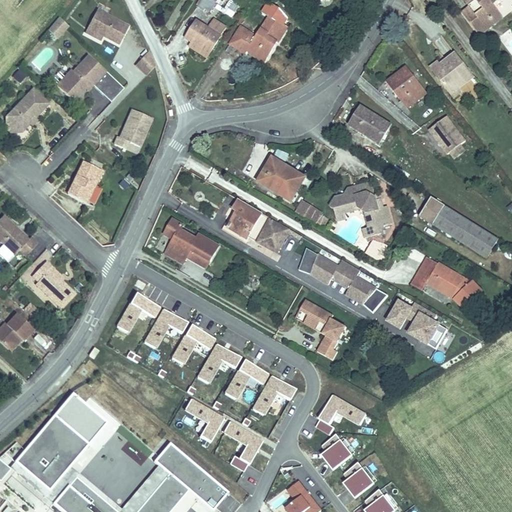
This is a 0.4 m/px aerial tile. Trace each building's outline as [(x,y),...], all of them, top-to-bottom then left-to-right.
[(203,0),(198,7),(204,11),(206,9),(211,12),(214,7),(216,9),(218,5),(216,4),(218,0),(203,0)] [(232,18),(239,5),(231,0),(228,0),(222,12),(232,18)] [(479,36),(488,30),(485,26),(500,14),(493,4),(497,0),(469,0),(466,3),(470,7),(462,13),(479,36)] [(128,26),(98,11),(89,29),(103,36),(119,44),(128,26)] [(485,26),(488,30),(504,18),(500,14),(485,26)] [(288,28),(286,27),(270,17),(257,37),(241,27),(230,45),(246,55),(247,53),(250,49),(267,60),(275,46),(273,45),(275,42),(278,44),(288,28)] [(57,39),(69,27),(59,18),(48,31),(57,39)] [(197,22),(194,27),(187,39),(194,44),(210,54),(221,37),(221,36),(226,28),(214,20),(209,29),(197,22)] [(100,40),(103,36),(89,29),(86,33),(100,40)] [(210,54),(194,44),(191,49),(207,59),(210,54)] [(250,49),(247,53),(264,64),(267,60),(250,49)] [(136,65),(147,76),(155,67),(149,52),(136,65)] [(473,78),(455,54),(440,66),(433,72),(451,95),(458,89),(457,87),(464,82),(465,84),(473,78)] [(89,56),(73,72),(72,70),(67,75),(57,86),(73,102),(85,89),(84,88),(89,82),(103,95),(116,81),(89,56)] [(433,72),(440,66),(438,63),(430,69),(433,72)] [(12,77),(20,83),(27,74),(19,68),(12,77)] [(406,68),(388,82),(396,92),(400,89),(402,91),(400,92),(405,98),(402,100),(408,108),(426,94),(406,68)] [(57,86),(67,75),(61,69),(50,80),(57,86)] [(116,81),(103,95),(111,103),(124,89),(116,81)] [(93,86),(92,85),(89,82),(84,88),(87,92),(93,86)] [(22,133),(29,125),(29,119),(33,116),(36,118),(49,104),(33,89),(6,117),(7,128),(12,133),(22,133)] [(402,100),(405,98),(400,92),(402,91),(400,89),(396,92),(402,100)] [(458,89),(451,95),(454,100),(462,94),(458,89)] [(391,126),(361,108),(350,126),(379,144),(391,126)] [(129,143),(140,148),(152,119),(132,110),(120,138),(118,137),(114,145),(126,150),(129,143)] [(29,119),(29,125),(32,127),(38,120),(36,118),(33,116),(29,119)] [(447,117),(430,130),(448,155),(450,153),(460,146),(465,142),(447,117)] [(460,146),(450,153),(455,159),(465,151),(460,146)] [(273,159),(267,168),(269,170),(261,183),(291,202),(305,179),(273,159)] [(87,204),(102,171),(83,162),(68,195),(87,204)] [(258,182),(261,183),(269,170),(267,168),(258,182)] [(391,225),(387,207),(383,208),(381,199),(376,201),(372,183),(357,187),(356,190),(351,191),(348,189),(345,196),(346,200),(341,201),(336,198),(331,207),(334,210),(337,222),(346,219),(345,214),(360,210),(365,213),(369,228),(363,230),(366,239),(367,238),(368,242),(381,239),(380,235),(383,229),(383,227),(391,225)] [(499,240),(432,198),(420,217),(487,259),(499,240)] [(262,213),(239,200),(234,210),(237,212),(228,228),(247,239),(262,213)] [(303,202),(296,212),(313,222),(319,211),(303,202)] [(322,213),(319,211),(313,222),(316,224),(322,213)] [(26,257),(38,244),(31,238),(29,240),(3,216),(0,219),(0,242),(15,256),(19,251),(26,257)] [(277,223),(271,219),(258,242),(264,246),(277,223)] [(183,264),(187,257),(191,251),(210,262),(219,246),(199,235),(197,240),(181,231),(184,226),(173,220),(165,235),(174,240),(166,254),(183,264)] [(290,230),(277,223),(264,246),(277,253),(290,230)] [(351,266),(342,261),(339,267),(329,261),(318,257),(318,256),(307,249),(299,271),(326,280),(330,283),(332,280),(334,276),(342,281),(351,266)] [(191,251),(187,257),(207,268),(210,262),(191,251)] [(465,310),(483,293),(472,282),(471,283),(428,258),(420,272),(430,278),(427,283),(454,299),(465,310)] [(36,285),(60,308),(74,294),(50,270),(52,268),(46,262),(33,276),(39,282),(36,285)] [(360,271),(351,266),(342,281),(351,287),(349,290),(348,293),(351,295),(373,314),(388,296),(377,289),(376,291),(363,282),(357,278),(360,271)] [(50,270),(62,282),(64,279),(52,268),(50,270)] [(422,291),(427,283),(430,278),(420,272),(412,285),(422,291)] [(334,276),(332,280),(340,285),(342,281),(334,276)] [(351,287),(342,281),(340,285),(349,290),(351,287)] [(140,311),(155,318),(161,306),(133,293),(116,328),(129,334),(140,311)] [(314,305),(306,301),(300,312),(308,316),(314,305)] [(415,303),(411,309),(399,302),(388,322),(401,329),(407,318),(416,323),(424,308),(415,303)] [(334,316),(314,305),(308,316),(306,321),(318,328),(321,323),(327,327),(323,335),(326,337),(322,344),(325,345),(320,354),(333,361),(338,352),(334,350),(347,328),(332,320),(334,316)] [(168,327),(181,335),(188,323),(162,308),(142,343),(156,350),(168,327)] [(448,330),(433,322),(437,316),(424,308),(416,323),(425,328),(418,339),(436,350),(448,330)] [(0,329),(0,342),(8,350),(20,338),(22,340),(23,342),(34,330),(17,315),(7,326),(5,324),(0,329)] [(321,323),(318,328),(306,321),(304,324),(323,335),(327,327),(321,323)] [(409,334),(418,339),(425,328),(416,323),(409,334)] [(194,343),(210,350),(215,337),(187,325),(171,360),(184,366),(194,343)] [(20,338),(8,350),(11,352),(22,340),(20,338)] [(221,362),(234,370),(241,357),(214,343),(195,378),(208,385),(221,362)] [(126,358),(138,363),(141,356),(129,351),(126,358)] [(263,385),(251,410),(264,416),(275,394),(289,402),(296,388),(240,360),(223,395),(237,401),(248,378),(263,385)] [(359,427),(367,414),(332,395),(314,427),(329,435),(334,427),(330,425),(336,414),(359,427)] [(198,437),(210,443),(224,418),(190,399),(183,412),(205,424),(198,437)] [(9,469),(58,511),(170,511),(187,491),(212,511),(228,493),(169,444),(153,463),(157,467),(121,510),(70,468),(89,445),(53,415),(9,469)] [(240,444),(228,464),(244,473),(263,440),(229,421),(222,434),(240,444)] [(335,434),(317,448),(334,470),(353,455),(335,434)] [(0,480),(9,469),(0,461),(0,480)] [(342,483),(355,499),(374,483),(358,462),(342,474),(347,479),(342,483)] [(278,511),(277,511),(316,511),(320,509),(299,481),(270,501),(278,511)] [(360,507),(364,511),(392,511),(397,508),(380,489),(360,507)]
